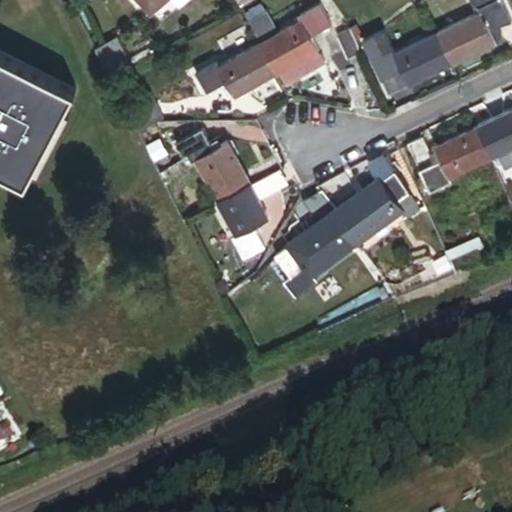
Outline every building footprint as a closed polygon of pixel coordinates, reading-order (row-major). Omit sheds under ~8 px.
[(194,0),(136,0),(135,1),(160,30),(186,8),(194,0)] [(195,18),(211,4),(207,0),(194,0),(186,8),(195,18)] [(501,42),(511,36),(511,12),(506,0),(490,0),(477,7),(486,25),(491,23),(501,42)] [(324,55),(345,43),(332,19),(310,32),(313,36),(324,55)] [(462,78),(507,56),(501,42),(491,23),(486,25),(446,44),(462,78)] [(117,35),(96,46),(108,69),(129,59),(117,35)] [(289,91),(294,89),(331,68),(324,55),(313,36),(271,59),(289,91)] [(420,98),(462,78),(446,44),(404,65),(414,84),(420,98)] [(356,69),(367,64),(360,46),(348,50),(356,69)] [(393,94),(414,84),(404,65),(402,60),(394,63),(386,46),(373,53),(393,94)] [(0,176),(35,196),(85,104),(0,57),(0,176)] [(123,93),(142,82),(130,59),(110,69),(123,93)] [(249,113),(289,91),(271,59),(231,81),(249,113)] [(294,89),(299,98),(336,77),(331,68),(294,89)] [(238,119),(249,113),(231,81),(229,77),(207,89),(221,114),(232,108),(238,119)] [(511,170),(511,169),(511,126),(488,138),(505,173),(511,170)] [(461,192),(505,173),(488,138),(445,157),(461,192)] [(207,176),(225,166),(215,147),(190,160),(196,171),(199,170),(203,178),(207,176)] [(464,198),(461,192),(445,157),(442,149),(421,159),(443,208),(464,198)] [(228,216),(261,199),(240,159),(225,166),(207,176),(228,216)] [(411,215),(423,207),(394,170),(383,178),(394,192),(411,215)] [(272,220),(300,205),(289,184),(261,199),(272,220)] [(348,227),(371,258),(417,223),(411,215),(394,192),(348,227)] [(280,237),(272,220),(261,199),(228,216),(248,254),(268,244),(280,237)] [(332,240),(348,227),(331,206),(315,218),(332,240)] [(321,284),(327,291),(371,258),(348,227),(332,240),(304,261),(307,266),(321,284)] [(250,268),(274,255),(268,244),(248,254),(244,256),(250,268)] [(255,278),(279,266),(274,255),(250,268),(255,278)] [(309,294),(321,284),(307,266),(295,276),(309,294)] [(0,470),(10,465),(0,446),(0,470)]
